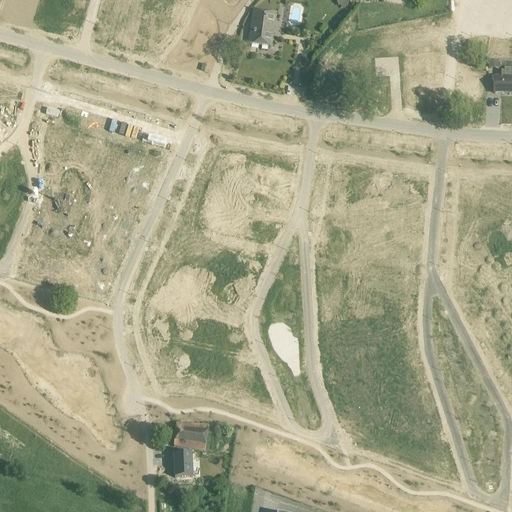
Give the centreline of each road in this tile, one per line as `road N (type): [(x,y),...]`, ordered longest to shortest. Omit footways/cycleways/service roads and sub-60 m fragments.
road 1 (residential): [(301,210),(310,364),(333,442),(289,429),(251,324),(293,220)]
road 2 (residential): [(143,406),(122,315),(213,84)]
road 3 (residential): [(474,497),(505,504),(509,427),(431,280)]
road 4 (residential): [(431,280),(430,367),(474,497)]
road 5 (residential): [(431,280),(443,125)]
road 6 (residential): [(18,133),(34,200),(7,271),(0,268)]
road 7 (unclassified): [(78,49),(213,84)]
road 8 (unclassified): [(443,125),(318,107)]
